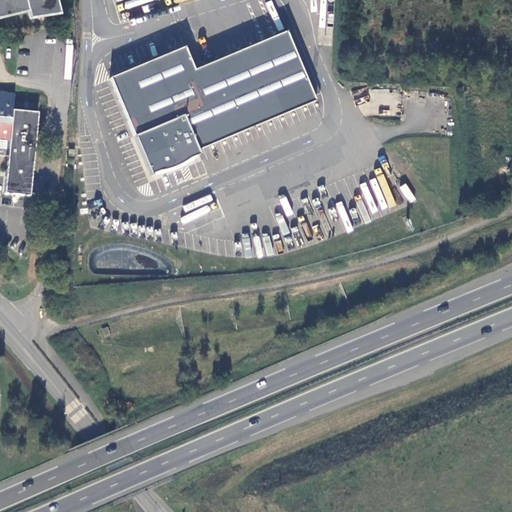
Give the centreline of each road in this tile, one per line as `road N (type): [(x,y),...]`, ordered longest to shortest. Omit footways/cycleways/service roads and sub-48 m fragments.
road 1 (trunk): [(511,284),(0,500)]
road 2 (trunk): [(51,511),(511,316)]
road 3 (secondary): [(78,413),(0,312)]
road 4 (secondary): [(78,413),(157,511)]
